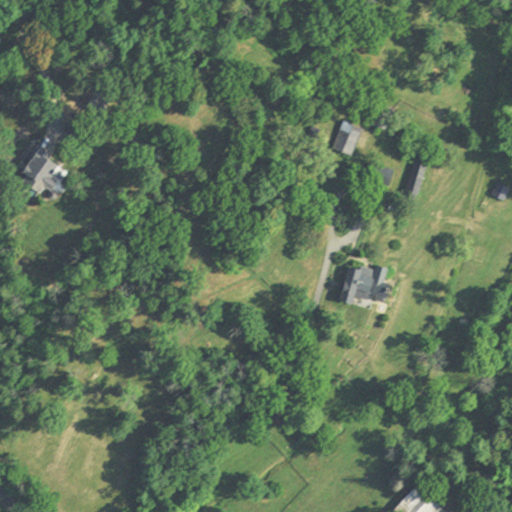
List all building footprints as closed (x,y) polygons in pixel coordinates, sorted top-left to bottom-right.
[(360,0),(357,4),(368,12),(377,0),(360,0)] [(86,109),(102,115),(110,97),(96,91),(94,95),(92,94),(86,109)] [(373,101),(394,108),(387,130),(365,122),(373,101)] [(333,147),(349,155),(361,130),(344,122),(333,147)] [(418,141),(432,146),(414,201),(399,196),(418,141)] [(21,180),(37,190),(42,183),(49,187),(53,180),(48,176),(55,164),(47,159),(50,154),(38,147),(36,150),(35,150),(26,164),(25,163),(20,171),(25,174),(21,180)] [(370,162),(366,178),(390,185),(394,169),(370,162)] [(509,199),(511,192),(511,186),(502,183),(498,194),(509,199)] [(50,191),(52,191),(53,191),(54,192),(56,192),(56,194),(57,195),(56,197),(56,198),(55,199),(53,200),(52,200),(50,200),(49,199),(48,197),(47,196),(48,195),(48,193),(49,192),(50,191)] [(339,301),(350,304),(353,295),(367,299),(369,293),(374,294),(372,301),(385,304),(392,282),(387,281),(391,267),(377,263),(375,269),(362,265),(360,271),(351,269),(346,287),(343,286),(339,301)] [(392,511),(393,511),(447,511),(425,493),(427,492),(417,484),(392,511)]
